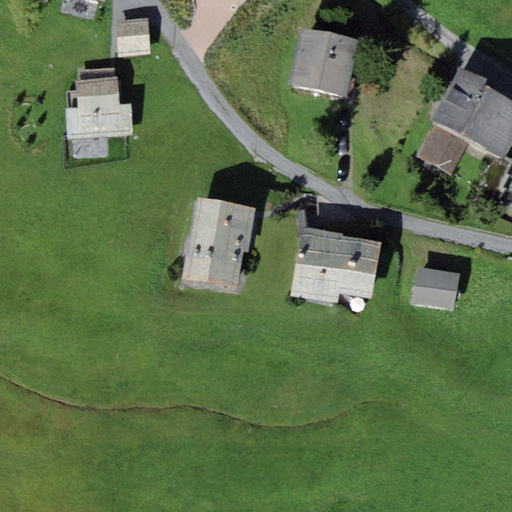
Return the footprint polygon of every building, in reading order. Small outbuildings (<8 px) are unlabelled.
[(108,0),(51,0),(105,14),(108,0)] [(150,59),(148,25),(116,26),(118,61),(150,59)] [(302,42),(288,98),(347,112),(360,57),(302,42)] [(77,87),(79,115),(66,116),(68,143),(133,141),(132,113),(119,114),(118,85),(114,85),(114,72),(80,73),(80,87),(77,87)] [(511,111),(459,83),(417,161),(450,180),(464,154),(503,175),(511,158),(511,111)] [(252,217),(197,206),(181,289),(237,300),(244,260),(248,260),(257,218),(252,217)] [(349,246),(342,245),(343,240),(302,233),(290,300),(331,308),(338,309),(339,302),(371,308),(381,252),(349,246)] [(460,282),(416,273),(409,310),(452,318),(460,282)]
